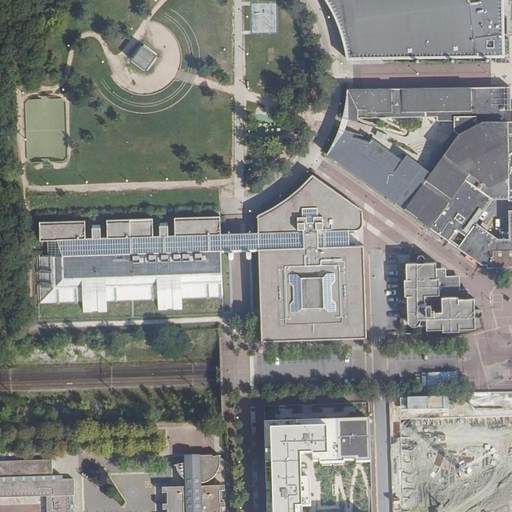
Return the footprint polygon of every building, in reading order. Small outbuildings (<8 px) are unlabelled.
[(326,0),(328,2),(332,10),(339,25),(340,28),(342,36),(344,43),(346,50),(347,60),(350,60),(505,58),(504,46),(504,35),(504,17),(503,0),(326,0)] [(509,35),(511,35),(511,0),(503,0),(504,17),(507,18),(507,35),(509,35)] [(251,35),(277,34),(276,2),(257,3),(258,28),(251,28),(251,35)] [(147,72),(158,55),(141,45),(130,62),(147,72)] [(433,158),(493,200),(508,200),(508,202),(511,201),(511,108),(510,107),(511,97),(511,86),(347,90),(348,119),(358,122),(358,120),(425,119),(437,119),(437,122),(454,121),(454,132),(433,158)] [(344,130),(327,154),(400,206),(458,248),(475,224),(493,200),(433,158),(426,168),(408,155),(404,160),(373,138),(370,142),(352,136),(354,133),(344,130)] [(259,248),(262,312),(262,341),(366,337),(364,261),(363,243),(348,244),(348,241),(348,232),(348,229),(360,229),(363,227),(363,219),(361,216),(360,212),(358,208),(356,205),(312,174),(309,178),(303,184),(296,190),(290,195),(286,198),(282,201),(278,203),(274,206),(272,208),(267,210),(265,211),(261,213),(258,214),(258,232),(249,233),(250,248),(248,248),(248,254),(248,255),(249,255),(250,255),(252,254),(252,253),(252,248),(259,248)] [(498,239),(475,224),(458,248),(482,265),(485,265),(488,265),(488,268),(511,267),(511,211),(508,212),(509,239),(498,239)] [(131,316),(219,314),(224,313),(221,249),(229,249),(229,254),(230,256),(232,256),(233,255),(234,253),(234,248),(232,248),(231,233),(221,233),(220,215),(182,216),(183,234),(153,235),(152,217),(109,218),(109,236),(79,237),(78,219),(41,220),(44,319),(131,316)] [(232,248),(234,248),(248,248),(250,248),(249,233),(231,233),(232,248)] [(412,324),(415,328),(418,328),(422,325),(422,319),(429,319),(429,330),(443,330),(443,332),(459,332),(459,329),(473,328),(473,319),(475,319),(479,319),(481,317),(481,312),(474,312),(474,302),(468,302),(468,294),(459,294),(458,281),(446,281),(446,277),(446,273),(435,273),(435,267),(426,267),(426,262),(425,260),(421,259),(418,261),(418,267),(409,267),(409,283),(408,283),(408,284),(408,296),(412,296),(412,324)] [(430,511),(431,511),(430,511),(469,511),(511,504),(511,418),(472,426),(469,406),(444,411),(449,435),(410,442),(413,434),(406,431),(409,444),(400,446),(407,484),(414,476),(412,464),(417,463),(421,482),(387,488),(411,498),(413,509),(410,511),(430,511)] [(369,416),(264,420),(266,511),(302,511),(303,507),(312,506),(310,477),(301,477),(301,453),(312,452),(313,461),(371,461),(369,416)] [(419,427),(395,434),(399,446),(422,440),(419,427)] [(188,457),(188,465),(213,459),(213,457),(188,457)] [(221,511),(222,509),(221,504),(221,493),(221,488),(203,488),(202,487),(202,486),(202,485),(203,484),(205,483),(210,481),(212,479),(214,478),(215,476),(217,473),(219,470),(220,468),(221,466),(222,464),(222,461),(222,459),(221,458),(213,459),(188,465),(180,467),(181,470),(183,472),(185,475),(187,476),(188,478),(189,480),(189,489),(166,489),(166,511),(221,511)] [(70,494),(75,494),(74,481),(64,480),(64,477),(52,477),(52,461),(0,462),(0,496),(51,495),(51,511),(70,511),(71,508),(76,508),(76,505),(70,505),(70,494)]
